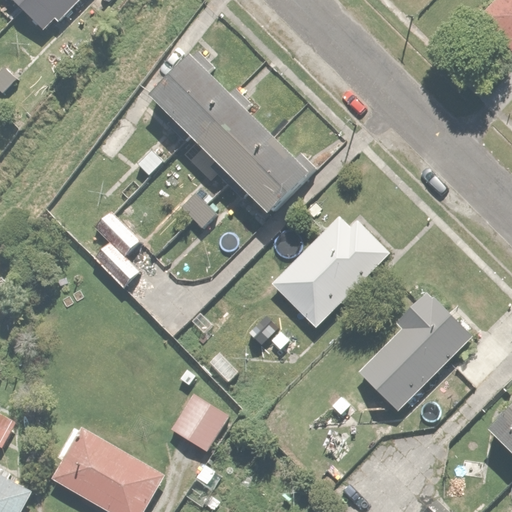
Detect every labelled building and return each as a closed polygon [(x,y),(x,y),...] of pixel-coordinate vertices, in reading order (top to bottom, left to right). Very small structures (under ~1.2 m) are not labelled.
[(18,0),(43,25),(68,0),(18,0)] [(511,0),(490,0),(477,14),(511,48),(511,0)] [(194,44),(152,87),(271,205),(314,162),(194,44)] [(91,136),(112,154),(140,121),(120,103),(91,136)] [(199,189),(184,202),(204,225),(219,212),(199,189)] [(142,238),(112,206),(93,224),(109,241),(96,253),(124,282),(140,266),(127,253),(142,238)] [(341,209),(271,277),(315,323),(393,247),(356,208),(348,216),(341,209)] [(400,321),(358,365),(399,405),(473,329),(425,282),(393,314),(400,321)] [(196,388),(173,422),(210,446),(232,412),(196,388)] [(511,403),(494,422),(511,439),(511,403)] [(0,406),(0,439),(12,446),(25,419),(0,406)] [(148,511),(171,471),(77,419),(58,453),(63,456),(52,474),(121,511),(148,511)] [(23,511),(37,488),(0,466),(0,511),(23,511)] [(459,511),(442,492),(422,510),(423,511),(459,511)]
